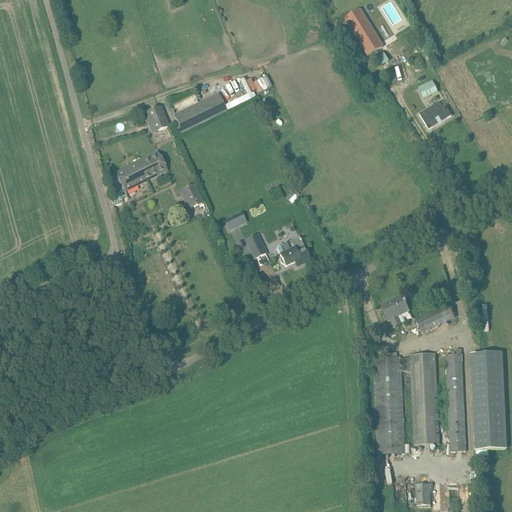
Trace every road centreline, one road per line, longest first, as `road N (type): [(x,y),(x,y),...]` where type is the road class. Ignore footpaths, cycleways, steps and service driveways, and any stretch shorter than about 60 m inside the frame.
road 1 (unclassified): [(118,259),(150,357),(170,366),(511,200)]
road 2 (unclassified): [(118,259),(45,0)]
road 3 (unclassified): [(0,314),(118,259)]
